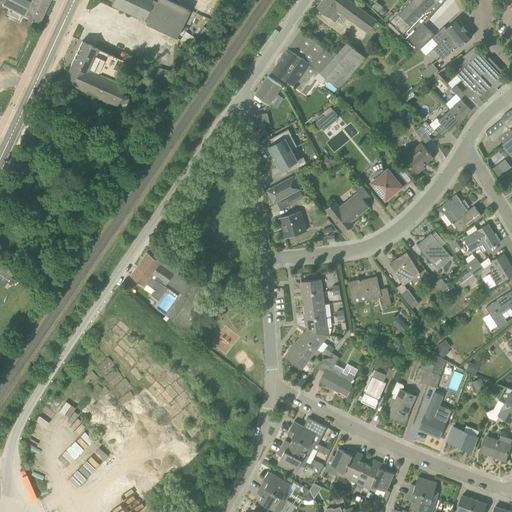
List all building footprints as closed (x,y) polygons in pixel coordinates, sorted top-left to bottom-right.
[(20,3),(28,7),(24,14),(39,23),(50,0),(31,0),(30,2),(25,0),(5,0),(3,4),(16,11),(20,3)] [(113,0),(111,5),(144,20),(144,19),(147,21),(145,24),(177,38),(190,10),(169,0),(156,0),(156,1),(154,0),(113,0)] [(377,20),(350,0),(322,0),(317,8),(328,15),(330,17),(336,21),(343,12),(369,31),(377,20)] [(410,0),(398,12),(386,24),(416,52),(427,41),(416,30),(445,0),(410,0)] [(444,26),(432,36),(439,44),(434,49),(443,59),(444,58),(445,58),(460,46),(473,36),(458,18),(446,28),(444,26)] [(180,41),(192,48),(195,50),(208,30),(204,27),(197,38),(186,32),(180,41)] [(324,48),(308,35),(300,29),(300,30),(306,35),(295,52),(288,48),(272,71),(303,92),(307,85),(310,86),(315,78),(323,83),(326,79),(320,73),(334,57),(324,48)] [(114,80),(114,79),(124,60),(82,41),(73,61),(114,80)] [(346,81),(366,58),(347,42),(334,57),(320,73),(326,79),(326,78),(339,89),(346,81)] [(476,46),(463,56),(465,59),(464,61),(463,63),(463,64),(463,68),(457,74),(458,75),(462,79),(469,86),(463,92),(469,98),(474,93),(483,102),(499,90),(497,88),(504,81),(500,77),(502,76),(501,74),(503,72),(490,57),(487,60),(476,46)] [(114,80),(73,61),(64,81),(117,107),(125,88),(113,82),(114,80)] [(433,63),(420,72),(426,79),(438,69),(433,63)] [(158,68),(155,80),(168,84),(171,71),(158,68)] [(270,103),(282,85),(269,76),(256,94),(270,103)] [(446,104),(450,109),(460,120),(472,109),(465,101),(469,98),(463,92),(459,88),(455,92),(457,93),(446,104)] [(415,95),(412,91),(403,98),(406,102),(415,95)] [(122,108),(130,106),(129,99),(121,100),(122,108)] [(439,120),(442,123),(449,131),(460,120),(450,109),(439,120)] [(511,130),(509,127),(511,125),(511,109),(501,118),(502,119),(486,132),(493,141),(498,137),(503,143),(511,135),(511,130)] [(334,110),(317,124),(321,129),(322,128),(336,116),(338,115),(334,110)] [(423,129),(428,136),(434,131),(428,124),(423,129)] [(268,135),(266,125),(258,126),(260,136),(268,135)] [(415,131),(425,143),(431,138),(428,136),(423,129),(421,126),(415,131)] [(269,151),(274,159),(292,149),(286,138),(292,135),(289,129),(271,138),(272,139),(275,144),(269,147),(271,150),(269,151)] [(392,135),(386,131),(381,137),(387,141),(392,135)] [(511,137),(503,145),(511,151),(511,150),(511,137)] [(409,166),(416,174),(425,167),(423,165),(434,157),(422,142),(404,157),(410,164),(409,166)] [(292,149),(274,159),(278,167),(280,166),(282,169),(287,167),(290,171),(307,163),(304,157),(297,160),(292,149)] [(416,186),(406,173),(401,167),(401,168),(402,169),(394,176),(388,169),(384,172),(384,169),(382,169),(380,170),(378,171),(376,172),(374,174),(373,176),(372,178),(376,179),(372,182),(386,199),(392,193),(395,191),(402,186),(403,188),(404,188),(412,181),(416,186)] [(495,170),(500,176),(503,173),(498,167),(495,170)] [(295,177),(268,191),(271,196),(269,198),(272,204),(301,188),(295,177)] [(350,221),(369,206),(365,200),(370,195),(361,183),(355,188),(358,193),(339,208),(335,202),(326,208),(345,232),(353,225),(350,221)] [(301,191),(305,197),(310,195),(306,188),(301,191)] [(288,198),(292,205),(304,197),(301,191),(288,198)] [(452,224),(453,223),(460,232),(482,216),(474,206),(468,211),(456,194),(443,204),(437,209),(445,214),(452,224)] [(306,231),(300,212),(279,218),(285,237),(306,231)] [(499,243),(498,241),(499,240),(496,234),(494,235),(488,224),(465,238),(471,249),(478,245),(483,253),(499,243)] [(431,234),(418,245),(433,263),(446,252),(440,245),(444,242),(436,232),(432,236),(431,234)] [(461,248),(455,240),(449,245),(455,253),(461,248)] [(163,258),(161,261),(147,251),(137,266),(162,283),(164,280),(183,293),(167,316),(187,330),(214,293),(209,290),(213,284),(190,268),(185,274),(163,258)] [(396,287),(413,308),(419,303),(408,289),(404,284),(420,274),(407,253),(390,263),(403,283),(396,287)] [(496,284),(511,274),(511,267),(504,254),(491,261),(494,266),(490,269),(492,272),(490,274),(496,284)] [(465,265),(470,271),(480,264),(476,257),(465,265)] [(484,269),(480,264),(470,271),(459,280),(464,286),(475,278),(474,276),(484,269)] [(17,275),(5,266),(0,273),(0,277),(8,282),(10,284),(13,279),(15,278),(17,275)] [(146,285),(147,283),(155,290),(152,294),(159,300),(168,288),(162,283),(137,266),(131,275),(146,285)] [(353,301),(365,298),(364,295),(381,291),(377,276),(360,280),(360,279),(348,282),(353,301)] [(443,292),(448,288),(441,278),(436,282),(443,292)] [(301,292),(302,294),(323,292),(322,279),(301,281),(303,292),(301,292)] [(132,292),(135,287),(130,283),(127,288),(132,292)] [(453,286),(445,292),(451,300),(459,293),(453,286)] [(510,307),(511,309),(511,290),(486,308),(499,328),(507,322),(501,312),(510,307)] [(384,306),(392,304),(388,291),(380,293),(384,306)] [(303,297),(304,307),(325,304),(323,292),(302,294),(302,297),(303,297)] [(305,320),(326,317),(325,304),(304,307),(306,317),(305,317),(305,320)] [(306,322),(307,329),(328,336),(329,336),(326,317),(305,320),(305,322),(306,322)] [(399,317),(393,324),(403,334),(409,327),(399,317)] [(423,322),(417,329),(422,333),(428,326),(423,322)] [(318,349),(328,336),(307,329),(303,335),(302,334),(300,336),(318,349)] [(310,359),(318,349),(300,336),(294,344),(293,343),(292,345),(310,359)] [(448,350),(442,342),(434,348),(442,358),(450,352),(448,350)] [(329,356),(335,348),(329,344),(323,351),(329,356)] [(310,359),(292,345),(290,347),(291,348),(285,356),(302,370),(306,364),(310,359)] [(441,375),(445,360),(438,356),(435,365),(432,372),(428,385),(437,388),(441,375)] [(339,390),(347,395),(355,379),(356,376),(355,375),(349,372),(347,375),(333,367),(334,365),(322,358),(321,362),(319,365),(318,368),(325,372),(320,380),(334,388),(334,390),(338,392),(339,390)] [(466,370),(475,374),(479,366),(470,361),(466,370)] [(393,379),(398,368),(391,364),(386,375),(386,376),(393,379)] [(432,372),(420,368),(419,368),(415,380),(421,382),(428,385),(432,372)] [(482,388),(485,381),(476,376),(472,383),(482,388)] [(386,383),(373,377),(366,393),(365,393),(361,401),(375,407),(378,401),(379,401),(380,399),(379,399),(386,383)] [(392,407),(389,414),(404,421),(416,396),(402,390),(404,387),(403,385),(397,382),(391,393),(394,394),(392,398),(389,406),(392,407)] [(447,422),(446,422),(449,414),(437,408),(443,395),(434,391),(431,398),(432,399),(430,403),(425,414),(419,429),(439,438),(445,422),(446,423),(447,422)] [(505,404),(499,415),(511,422),(511,420),(511,394),(510,394),(505,404)] [(293,438),(313,448),(316,442),(312,440),(316,433),(322,436),(327,427),(308,417),(306,422),(308,423),(306,427),(294,421),(291,429),(288,435),(293,438)] [(477,436),(464,430),(454,426),(447,441),(471,451),(477,436)] [(511,439),(511,438),(500,435),(498,441),(486,436),(481,451),(505,460),(510,445),(511,439)] [(281,448),(306,461),(313,448),(293,438),(291,443),(285,440),(281,448)] [(299,465),(303,467),(306,461),(281,448),(278,454),(282,456),(278,464),(295,473),(299,465)] [(336,475),(337,474),(343,477),(354,451),(348,448),(346,452),(339,448),(334,459),(330,457),(324,470),(336,475)] [(349,477),(357,480),(365,463),(360,460),(363,455),(354,451),(343,477),(348,479),(349,477)] [(370,465),(365,463),(357,480),(365,484),(364,486),(370,489),(381,463),(373,459),(370,465)] [(370,489),(376,491),(375,493),(383,497),(386,491),(394,474),(386,470),(388,466),(381,463),(370,489)] [(265,479),(262,485),(286,500),(290,494),(285,491),(290,484),(284,480),(273,474),(269,481),(265,479)] [(434,491),(437,482),(418,477),(416,485),(411,484),(409,490),(437,499),(438,493),(434,491)] [(262,496),(259,501),(276,511),(281,504),(283,505),(286,500),(262,485),(257,493),(262,496)] [(314,499),(309,490),(303,499),(314,499)] [(413,501),(411,507),(428,511),(431,504),(435,505),(437,499),(409,490),(407,499),(413,501)] [(339,503),(342,497),(333,492),(330,499),(339,503)] [(361,498),(361,497),(356,495),(354,499),(363,503),(365,500),(361,498)] [(469,511),(474,499),(462,495),(457,511),(459,511),(469,511)] [(483,511),(486,503),(474,499),(469,511),(483,511)]
